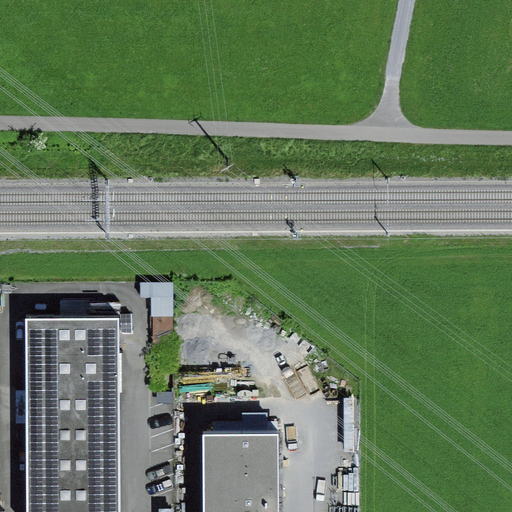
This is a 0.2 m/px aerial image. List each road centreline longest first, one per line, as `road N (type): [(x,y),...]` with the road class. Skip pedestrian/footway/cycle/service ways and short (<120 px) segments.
road 1 (track): [(511,137),(0,126)]
road 2 (track): [(386,135),(408,0)]
